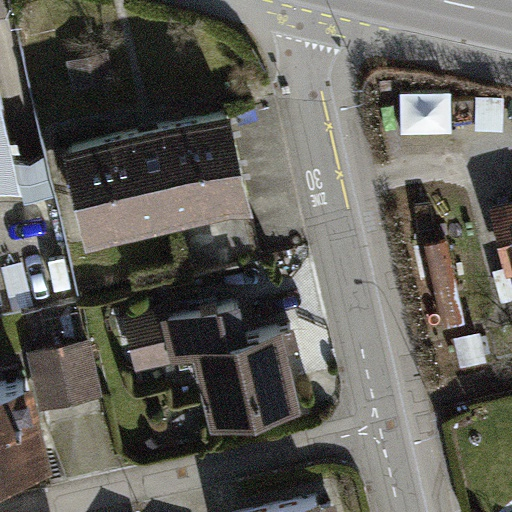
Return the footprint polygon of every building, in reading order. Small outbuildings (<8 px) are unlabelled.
[(227,98),(61,135),(86,243),(176,222),(251,205),(227,98)] [(511,206),(499,208),(511,295),(511,206)] [(243,296),(119,319),(127,362),(129,375),(181,366),(178,352),(201,348),(216,429),(302,414),(291,355),(304,353),(299,330),(287,332),(252,339),(243,296)] [(43,415),(106,402),(93,344),(30,358),(34,376),(43,415)] [(34,376),(0,383),(0,473),(53,461),(43,415),(34,376)] [(326,511),(322,493),(230,511),(326,511)]
